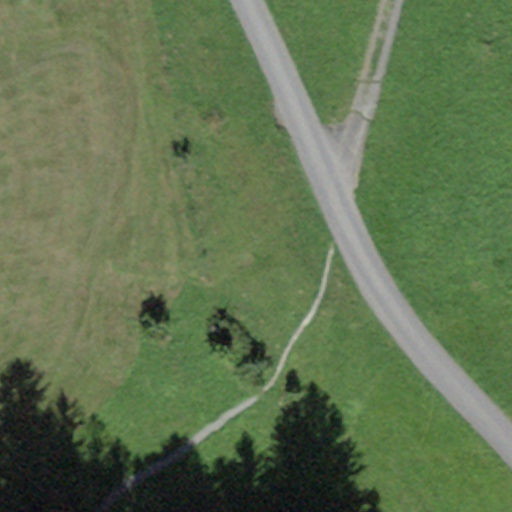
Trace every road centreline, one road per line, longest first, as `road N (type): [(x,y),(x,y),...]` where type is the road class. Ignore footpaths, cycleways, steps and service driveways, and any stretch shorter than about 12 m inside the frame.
road 1 (unclassified): [(243,0),(385,305),(511,445)]
road 2 (track): [(393,0),(337,208)]
